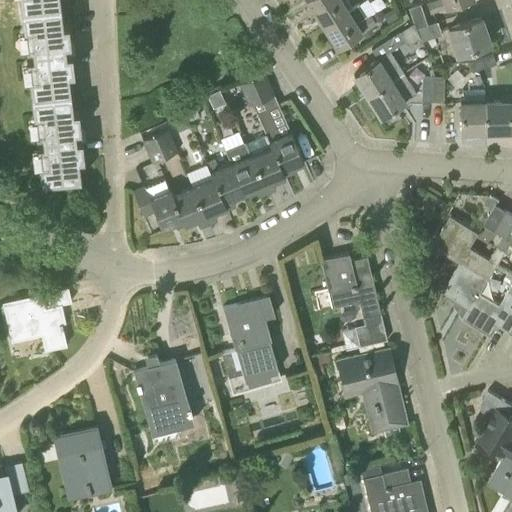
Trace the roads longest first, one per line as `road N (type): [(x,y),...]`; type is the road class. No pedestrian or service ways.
road 1 (residential): [(118,264),(183,268),(232,254),(301,223),(368,172)]
road 2 (residential): [(118,264),(105,0)]
road 3 (residential): [(432,383),(377,175)]
road 4 (residential): [(0,430),(57,393),(99,340),(118,264)]
road 5 (residential): [(368,172),(254,0)]
road 6 (residential): [(511,170),(408,164),(377,175)]
road 7 (residential): [(464,511),(432,383)]
road 8 (residential): [(0,223),(118,264)]
